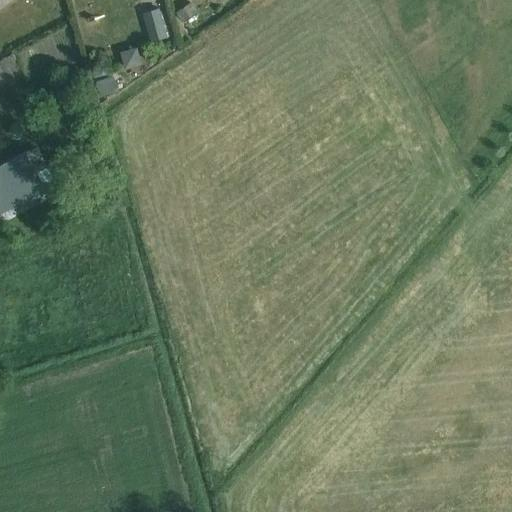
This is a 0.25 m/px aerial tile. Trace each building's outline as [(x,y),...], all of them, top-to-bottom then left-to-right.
[(191,1),(176,12),(182,21),(197,11),(191,1)] [(160,7),(143,12),(150,40),(167,36),(160,7)] [(111,50),(117,67),(134,62),(129,44),(111,50)] [(12,54),(0,59),(0,84),(22,73),(12,54)] [(112,75),(95,81),(101,97),(118,90),(112,75)] [(37,147),(0,165),(0,221),(57,192),(52,183),(45,187),(39,175),(49,170),(37,147)]
